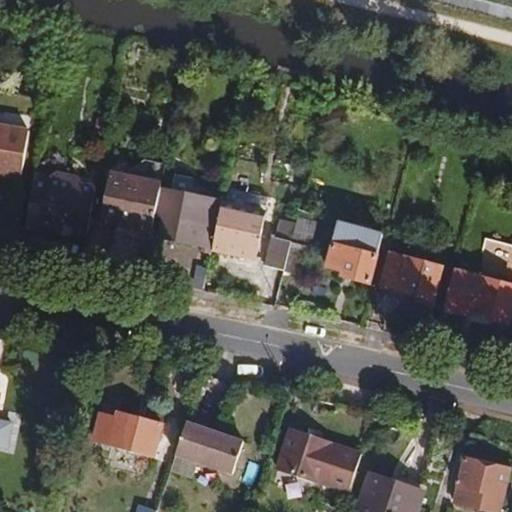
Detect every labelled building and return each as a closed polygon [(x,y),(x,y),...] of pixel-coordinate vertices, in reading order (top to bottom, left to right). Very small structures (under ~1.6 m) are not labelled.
[(0,175),(20,179),(29,132),(0,126),(0,175)] [(100,221),(152,232),(156,215),(162,189),(163,184),(111,172),(100,221)] [(87,237),(98,188),(83,184),(79,179),(57,174),(51,177),(36,174),(26,226),(72,236),(72,234),(87,237)] [(169,191),(162,189),(156,215),(164,216),(169,191)] [(159,236),(213,248),(223,203),(169,191),(164,216),(159,236)] [(223,204),(213,248),(257,257),(266,213),(223,204)] [(296,223),(292,241),(311,246),(317,222),(297,217),(296,223)] [(292,241),(296,223),(278,219),(273,239),(291,244),(292,241)] [(340,277),(369,285),(382,234),(339,223),(327,268),(341,272),(340,277)] [(284,272),(291,246),(271,241),(264,268),(284,272)] [(291,246),(284,272),(301,277),(308,250),(291,246)] [(433,305),(443,267),(390,254),(381,287),(415,296),(414,301),(433,305)] [(495,317),(493,322),(508,326),(510,319),(511,310),(511,286),(454,271),(444,308),(474,316),(475,311),(495,317)] [(339,404),(336,413),(342,416),(346,406),(339,404)] [(103,415),(119,419),(121,413),(122,411),(105,406),(103,415)] [(291,431),(278,469),(349,494),(377,412),(346,406),(342,416),(336,413),(326,443),(291,431)] [(112,446),(157,458),(165,425),(121,413),(119,419),(103,415),(96,439),(113,443),(112,446)] [(188,422),(176,456),(180,457),(199,464),(233,475),(244,441),(188,422)] [(199,464),(180,457),(174,474),(193,480),(199,464)] [(463,459),(453,503),(494,511),(501,511),(511,470),(463,459)] [(371,474),(357,511),(416,511),(424,492),(371,474)] [(342,511),(344,509),(324,502),(320,511),(342,511)]
